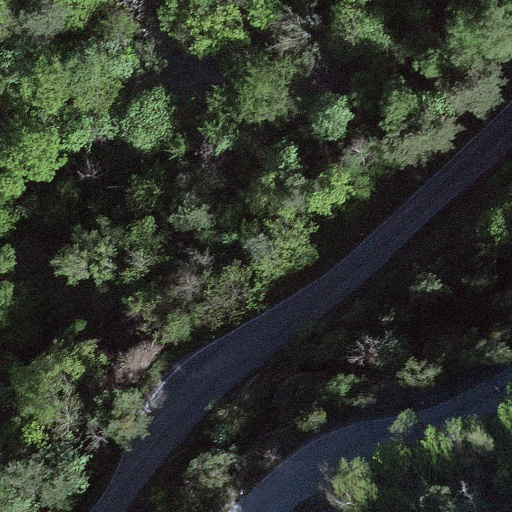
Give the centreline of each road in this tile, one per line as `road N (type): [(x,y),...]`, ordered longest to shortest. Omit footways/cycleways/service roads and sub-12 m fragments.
road 1 (unclassified): [(511,118),(430,199),(227,348),(92,511)]
road 2 (unclassified): [(249,511),(286,481),(511,376)]
